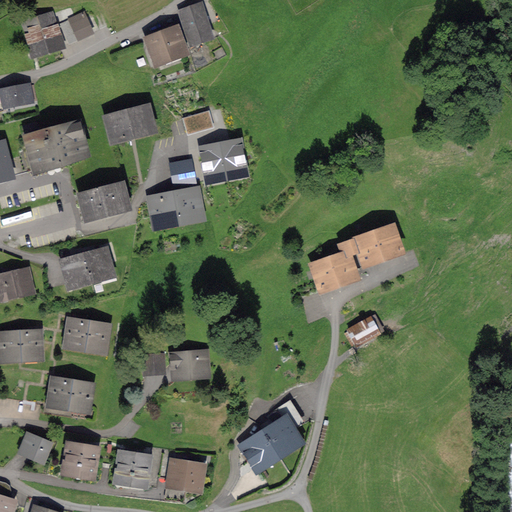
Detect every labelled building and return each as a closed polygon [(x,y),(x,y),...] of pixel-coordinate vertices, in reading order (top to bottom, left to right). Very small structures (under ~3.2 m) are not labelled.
[(177,8),(187,39),(208,32),(203,16),(204,15),(199,0),(177,8)] [(58,20),(66,39),(90,29),(81,9),(71,13),(74,19),(70,21),(67,16),(58,20)] [(24,31),(30,51),(60,42),(54,22),(50,23),(46,11),(24,18),(28,30),(24,31)] [(147,38),(155,58),(181,48),(170,22),(150,29),(152,36),(147,38)] [(2,107),(37,101),(34,85),(31,85),(2,91),(2,93),(0,93),(0,110),(3,110),(2,107)] [(104,117),(111,141),(153,130),(146,105),(129,110),(128,108),(122,110),(122,112),(104,117)] [(208,111),(183,119),(187,133),(212,126),(208,111)] [(20,149),(22,157),(20,158),(24,171),(35,169),(35,170),(61,163),(61,162),(69,160),(68,159),(78,157),(78,156),(86,154),(78,123),(39,133),(36,121),(20,125),(26,148),(20,149)] [(0,179),(11,176),(10,175),(24,171),(20,158),(7,161),(2,143),(0,143),(0,179)] [(238,143),(203,150),(209,180),(243,173),(238,143)] [(176,186),(193,182),(189,161),(172,165),(176,186)] [(96,190),(79,195),(86,219),(128,208),(122,184),(104,188),(104,186),(96,188),(96,190)] [(194,192),(152,200),(157,225),(199,217),(194,192)] [(356,241),(350,242),(357,262),(362,260),(364,264),(402,251),(394,227),(355,240),(356,241)] [(343,255),(312,266),(320,290),(357,277),(352,264),(357,262),(350,242),(340,246),(343,255)] [(94,249),(93,245),(82,248),(90,279),(110,274),(102,247),(94,249)] [(62,252),(71,285),(90,279),(82,248),(81,247),(62,252)] [(0,294),(7,293),(8,297),(33,291),(29,271),(15,274),(14,270),(5,272),(6,276),(0,277),(0,294)] [(374,316),(349,330),(356,343),(381,329),(374,316)] [(70,321),(67,345),(104,351),(108,327),(70,321)] [(1,335),(2,359),(40,357),(39,333),(1,335)] [(190,351),(190,354),(174,355),(176,375),(205,373),(204,350),(190,351)] [(146,372),(162,371),(161,355),(145,357),(146,372)] [(54,380),(50,404),(87,410),(91,386),(54,380)] [(296,438),(288,425),(299,418),(287,399),(265,413),(267,416),(258,422),(263,431),(276,451),(296,438)] [(251,457),(255,464),(276,451),(263,431),(262,432),(260,428),(254,432),(256,436),(237,448),(238,465),(251,457)] [(28,433),(21,449),(41,457),(47,441),(28,433)] [(64,468),(91,473),(96,446),(68,442),(64,468)] [(156,475),(158,473),(169,475),(172,459),(174,448),(149,444),(148,455),(145,469),(143,481),(146,481),(145,483),(154,484),(156,475)] [(120,450),(116,477),(143,481),(145,469),(148,455),(120,450)] [(197,486),(201,463),(172,459),(169,475),(167,496),(182,498),(184,484),(197,486)] [(0,497),(0,511),(6,511),(10,501),(0,497)]
